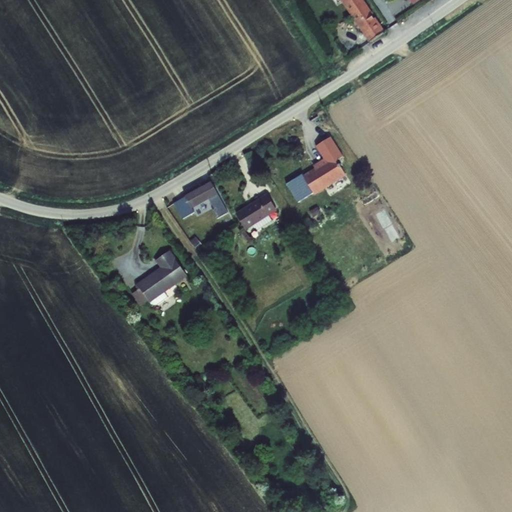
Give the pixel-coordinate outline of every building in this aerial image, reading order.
[(330,0),(360,43),(370,36),(346,0),(330,0)] [(314,195),(315,197),(347,177),(338,163),(344,158),(331,138),(316,147),(324,161),(314,167),(315,170),(304,177),(302,175),(287,185),(299,204),(314,195)] [(229,214),(212,183),(174,204),(183,222),(196,214),(193,211),(210,202),(215,210),(213,211),(218,220),(229,214)] [(267,196),(236,215),(247,232),(255,227),(270,217),(273,215),(277,213),(278,212),(267,196)] [(318,208),(310,212),(314,219),(322,214),(318,208)] [(270,217),(255,227),(258,232),(273,222),(270,217)] [(192,244),(197,251),(203,246),(197,240),(192,244)] [(171,250),(156,260),(161,267),(137,283),(140,288),(149,300),(150,302),(165,292),(188,276),(175,258),(176,257),(171,250)] [(149,300),(140,288),(132,294),(141,306),(149,300)] [(165,292),(150,302),(151,304),(154,305),(157,305),(168,297),(165,292)]
